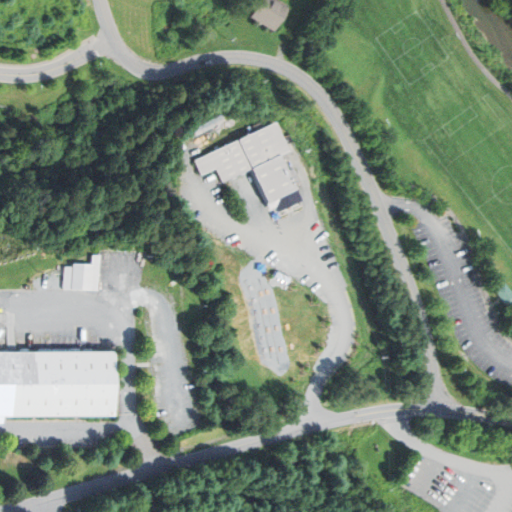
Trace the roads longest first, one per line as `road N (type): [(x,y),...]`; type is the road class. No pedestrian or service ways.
road 1 (tertiary): [(444,401),(405,268),(327,97),(267,57),(228,54),(144,72),(117,38)]
road 2 (residential): [(12,511),(327,421),(444,401)]
road 3 (residential): [(117,38),(54,70),(0,72)]
